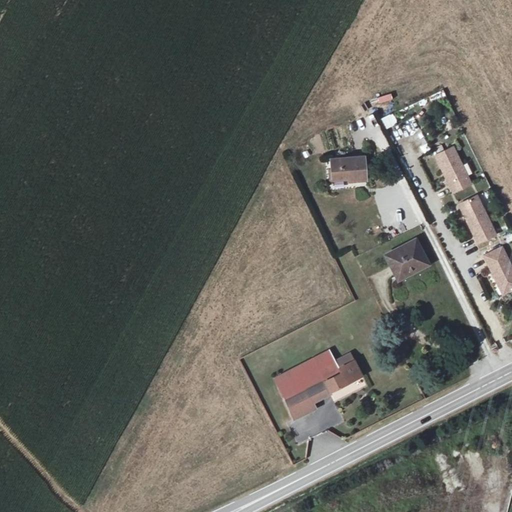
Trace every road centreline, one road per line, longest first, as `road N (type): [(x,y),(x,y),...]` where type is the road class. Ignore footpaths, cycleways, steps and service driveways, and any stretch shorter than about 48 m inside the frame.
road 1 (secondary): [(511,372),(237,511)]
road 2 (unknown): [(501,377),(417,204)]
